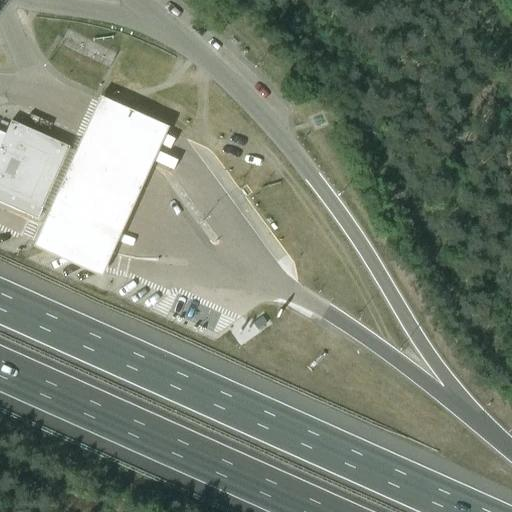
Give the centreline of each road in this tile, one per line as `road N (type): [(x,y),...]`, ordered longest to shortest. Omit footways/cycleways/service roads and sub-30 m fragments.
road 1 (motorway): [(470,511),(0,302)]
road 2 (motorway): [(0,370),(316,511)]
